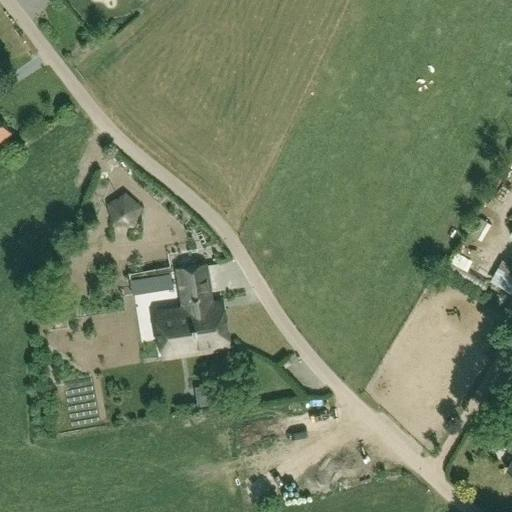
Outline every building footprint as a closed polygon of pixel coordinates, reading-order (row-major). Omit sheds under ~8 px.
[(0,138),(10,131),(0,117),(0,138)] [(477,216),(468,233),(480,240),(490,224),(477,216)] [(213,312),(209,289),(205,263),(177,268),(186,316),(157,321),(164,358),(230,347),(224,310),(213,312)] [(511,270),(497,264),(488,286),(511,296),(511,270)] [(157,347),(157,333),(153,333),(151,296),(137,297),(140,348),(157,347)] [(292,364),(288,360),(283,363),(287,368),(292,364)]
